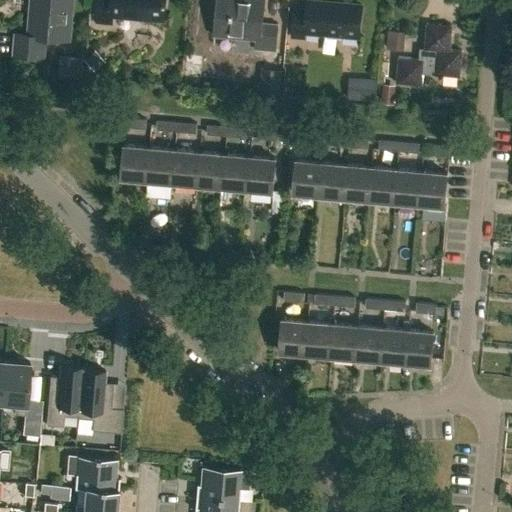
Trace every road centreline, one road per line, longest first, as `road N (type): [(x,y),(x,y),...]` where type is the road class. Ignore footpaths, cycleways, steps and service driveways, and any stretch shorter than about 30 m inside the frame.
road 1 (residential): [(461,401),(495,21)]
road 2 (unclassified): [(328,457),(132,274)]
road 3 (unclassified): [(132,274),(0,145)]
road 4 (residential): [(328,457),(370,408),(461,401)]
road 5 (residential): [(0,308),(87,312),(132,274)]
road 6 (residential): [(461,401),(490,405),(481,511)]
